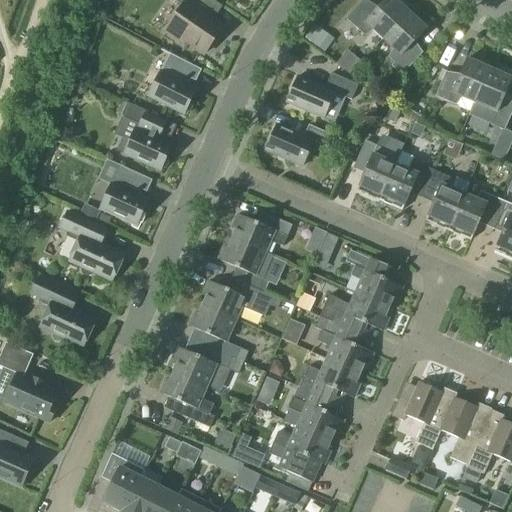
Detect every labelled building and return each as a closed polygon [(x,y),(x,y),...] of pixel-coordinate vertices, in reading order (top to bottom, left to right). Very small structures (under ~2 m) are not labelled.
[(164,33),(181,45),(183,42),(203,56),(222,28),(212,21),(221,8),(210,0),(170,0),(182,7),(164,33)] [(371,31),(381,41),(411,9),(397,1),(396,2),(393,0),(385,0),(374,13),(362,2),(345,20),(363,37),(371,31)] [(411,9),(381,41),(391,50),(387,59),(393,64),(390,67),(401,77),(421,56),(410,46),(426,30),(419,24),(420,23),(411,9)] [(304,40),(322,54),(331,43),(312,29),(304,40)] [(443,62),(451,44),(441,40),(433,58),(443,62)] [(184,80),(191,66),(169,55),(147,98),(183,116),(184,114),(187,116),(192,106),(188,105),(196,91),(187,86),(189,82),(184,80)] [(473,104),(491,64),(475,62),(474,63),(466,60),(457,80),(444,75),(434,98),(455,106),(461,99),(473,104)] [(504,75),(491,64),(474,104),(486,110),(485,119),(492,123),(490,126),(504,132),(511,112),(511,104),(502,100),(511,80),(503,76),(504,75)] [(286,104),(323,120),(334,94),(351,101),(358,86),(331,74),(324,89),(297,78),(286,104)] [(160,133),(165,122),(126,104),(120,117),(137,125),(129,142),(122,139),(116,152),(159,172),(171,146),(162,142),(165,136),(160,133)] [(394,125),(398,114),(389,110),(384,121),(394,125)] [(188,141),(191,131),(169,124),(166,134),(188,141)] [(265,152),(302,168),(313,143),(330,150),(335,138),(308,127),(303,138),(276,126),(265,152)] [(394,165),(399,157),(364,142),(354,165),(366,170),(356,192),(379,202),(394,165)] [(394,165),(379,202),(401,212),(411,190),(423,195),(432,172),(411,162),(407,170),(394,165)] [(119,167),(99,211),(135,227),(147,201),(138,197),(141,191),(135,188),(140,177),(119,167)] [(425,222),(447,232),(463,195),(450,190),(454,181),(432,172),(423,195),(434,200),(425,222)] [(463,195),(447,232),(470,242),(480,220),(491,225),(501,202),(479,192),(476,201),(463,195)] [(511,206),(501,202),(491,225),(503,230),(494,252),(511,260),(511,206)] [(81,215),(92,220),(96,214),(84,208),(81,215)] [(59,229),(67,233),(65,237),(77,243),(68,263),(111,283),(123,255),(100,245),(106,231),(66,213),(59,229)] [(237,216),(231,230),(236,232),(232,241),(264,255),(269,244),(282,250),(292,227),(268,217),(263,228),(237,216)] [(325,237),(313,232),(311,237),(322,242),(325,237)] [(324,243),(334,247),(338,240),(328,235),(327,235),(324,243)] [(223,248),(217,261),(243,273),(238,283),(264,295),(269,283),(263,281),(268,271),(281,276),(286,265),(264,255),(232,241),(228,250),(223,248)] [(355,295),(388,309),(392,300),(396,302),(402,288),(387,281),(392,270),(350,252),(345,263),(354,267),(350,277),(361,282),(355,295)] [(396,264),(391,273),(409,281),(413,272),(396,264)] [(30,295),(38,299),(36,303),(48,309),(38,329),(82,349),(94,321),(71,311),(77,297),(37,279),(30,295)] [(208,283),(202,297),(206,299),(203,307),(235,322),(240,310),(245,313),(247,307),(262,314),(265,306),(276,311),(280,302),(264,295),(238,283),(234,294),(208,283)] [(319,319),(321,319),(368,339),(373,329),(382,333),(388,319),(384,317),(388,309),(355,295),(349,309),(328,299),(319,319)] [(194,314),(188,328),(191,329),(207,336),(202,347),(231,359),(231,360),(233,361),(238,349),(235,348),(225,344),(235,322),(203,307),(199,316),(194,314)] [(326,361),(359,375),(362,367),(367,369),(373,355),(363,351),(368,339),(321,319),(316,330),(321,332),(316,343),(331,350),(326,361)] [(31,356),(4,344),(0,352),(0,368),(16,375),(3,404),(49,424),(55,409),(51,408),(57,393),(44,387),(45,385),(30,378),(29,381),(22,377),(31,356)] [(179,350),(173,363),(177,365),(173,374),(190,381),(205,388),(219,394),(229,372),(226,370),(231,359),(202,347),(198,358),(182,351),(179,350)] [(238,349),(233,361),(243,365),(248,354),(238,349)] [(231,359),(226,370),(229,372),(238,376),(243,365),(233,361),(231,360),(231,359)] [(293,386),(297,388),(323,399),(340,407),(345,396),(353,400),(359,386),(355,384),(359,375),(326,361),(321,374),(308,368),(302,382),(296,380),(293,386)] [(165,381),(159,395),(167,398),(183,405),(178,416),(209,429),(214,418),(209,416),(213,406),(200,400),(205,388),(190,381),(173,374),(169,383),(165,381)] [(274,392),(277,385),(265,380),(262,387),(274,392)] [(454,399),(456,395),(444,389),(442,393),(419,383),(416,389),(405,384),(391,417),(402,422),(405,416),(423,424),(414,444),(431,452),(440,432),(454,399)] [(302,417),(297,428),(329,442),(333,433),(338,435),(344,422),(335,418),(340,407),(323,399),(297,388),(287,411),(302,417)] [(466,467),(490,411),(491,410),(478,405),(477,409),(454,399),(440,432),(458,440),(449,459),(466,467)] [(490,411),(466,467),(461,479),(476,486),(481,475),(483,476),(492,456),(510,464),(511,460),(511,426),(502,422),(504,417),(490,411)] [(162,429),(175,435),(179,426),(166,420),(162,429)] [(329,442),(297,428),(292,441),(277,434),(268,455),(279,460),(275,469),(309,484),(318,464),(324,467),(330,453),(326,451),(329,442)] [(28,480),(35,466),(31,464),(32,461),(6,449),(11,437),(0,432),(0,479),(20,489),(25,478),(28,480)] [(239,436),(235,444),(233,448),(243,452),(245,449),(248,440),(239,436)] [(201,462),(217,469),(223,456),(208,449),(201,462)] [(102,502),(122,511),(138,480),(143,471),(111,455),(100,479),(111,484),(102,502)] [(232,475),(239,463),(223,456),(217,469),(232,475)] [(254,491),(269,498),(276,485),(260,479),(254,491)] [(146,511),(158,490),(138,480),(122,511),(146,511)] [(278,502),(294,508),(300,496),(284,489),(278,502)] [(158,490),(146,511),(170,511),(177,499),(158,490)] [(194,511),(200,501),(181,491),(177,499),(170,511),(194,511)] [(465,511),(470,504),(459,498),(454,507),(463,511),(465,511)] [(219,511),(220,511),(200,501),(194,511),(219,511)]
